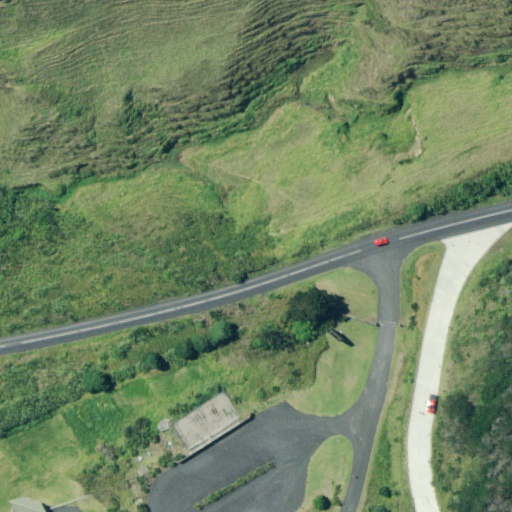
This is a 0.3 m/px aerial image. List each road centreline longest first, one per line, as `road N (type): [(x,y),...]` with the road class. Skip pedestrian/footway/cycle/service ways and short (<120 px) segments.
road 1 (unclassified): [(511,212),(0,330)]
road 2 (track): [(472,221),(460,302),(430,386),(419,511)]
